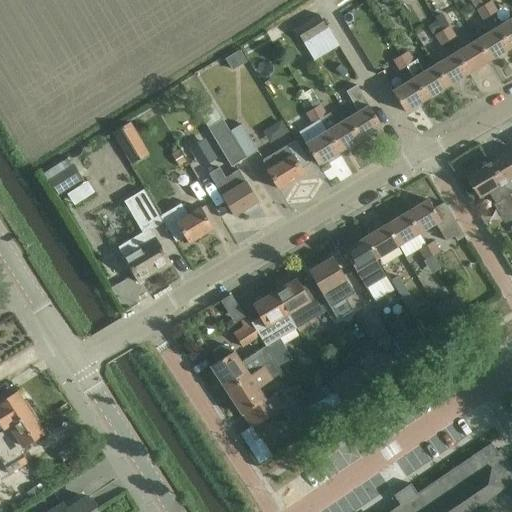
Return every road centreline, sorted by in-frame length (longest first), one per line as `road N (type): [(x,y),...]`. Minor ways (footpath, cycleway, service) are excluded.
road 1 (residential): [(146,319),(427,154)]
road 2 (residential): [(302,511),(511,372)]
road 3 (residential): [(146,319),(271,511)]
road 4 (tertiary): [(173,511),(77,362)]
road 5 (residential): [(511,295),(427,154)]
road 6 (tertiary): [(77,362),(0,242)]
